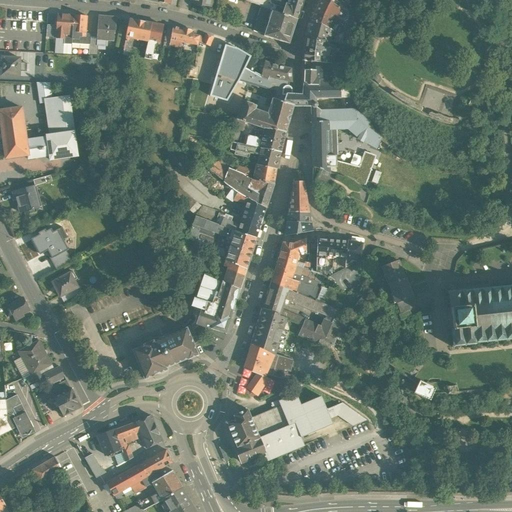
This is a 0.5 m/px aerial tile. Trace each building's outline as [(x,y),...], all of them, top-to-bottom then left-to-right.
[(245,0),(246,1),(261,7),(270,10),(271,8),(272,8),(273,5),(284,9),(286,4),(290,6),(291,0),(245,0)] [(284,9),(273,5),(272,8),(271,8),(270,10),(270,11),(272,11),(283,16),(283,15),(294,19),(299,0),(291,0),(290,6),(286,4),(284,9)] [(332,0),(320,0),(314,14),(331,22),(333,18),(345,24),(350,12),(349,12),(345,9),(339,5),(338,5),(337,9),(330,5),(332,0)] [(338,5),(332,0),(330,5),(337,9),(338,5)] [(332,0),(338,5),(339,5),(345,9),(351,0),(332,0)] [(351,0),(345,9),(349,12),(353,5),(355,6),(358,0),(351,0)] [(261,7),(253,31),(264,34),(272,11),(270,11),(270,10),(261,7)] [(283,16),(272,11),(264,34),(264,36),(282,42),(287,27),(291,29),(294,19),(283,15),(283,16)] [(73,15),(58,14),(57,26),(56,38),(56,39),(64,39),(64,35),(72,35),(72,32),(73,15)] [(331,22),(314,14),(311,21),(328,30),(333,23),(331,22)] [(87,16),(73,15),(72,32),(79,33),(78,37),(85,37),(85,33),(86,33),(87,16)] [(116,18),(98,17),(97,35),(97,39),(97,45),(107,46),(107,40),(114,40),(114,34),(115,34),(115,28),(116,18)] [(151,24),(130,19),(130,20),(129,20),(126,37),(132,38),(147,41),(151,24)] [(311,21),(307,37),(316,41),(321,43),(325,42),(328,30),(311,21)] [(345,29),(339,26),(333,23),(328,30),(333,32),(338,34),(342,37),(345,29)] [(163,26),(151,24),(147,41),(153,42),(160,44),(163,26)] [(57,26),(47,25),(46,37),(56,38),(57,26)] [(167,27),(163,48),(169,49),(169,45),(170,45),(171,40),(173,29),(167,27)] [(193,32),(173,28),(173,29),(171,40),(178,41),(197,45),(198,41),(198,37),(192,35),(193,32)] [(338,34),(333,32),(329,43),(333,44),(337,45),(337,44),(342,37),(338,34)] [(212,38),(205,36),(204,39),(202,44),(209,47),(212,38)] [(132,38),(126,37),(123,51),(130,52),(130,49),(132,38)] [(316,41),(307,37),(305,51),(304,62),(321,63),(329,64),(341,65),(342,62),(333,61),(333,57),(345,58),(346,54),(333,53),(334,50),(334,49),(330,48),(325,47),(325,42),(321,43),(316,41)] [(153,42),(147,41),(144,59),(152,60),(153,55),(150,55),(152,47),(153,42)] [(225,45),(210,96),(227,102),(239,82),(245,69),(251,57),(241,51),(232,47),(225,45)] [(20,59),(2,58),(1,76),(19,76),(19,72),(26,72),(27,63),(20,63),(20,59)] [(268,64),(258,59),(253,67),(251,71),(260,77),(268,64)] [(321,63),(304,62),(304,71),(316,71),(316,69),(321,69),(321,63)] [(321,63),(321,69),(316,69),(316,71),(316,75),(319,75),(321,75),(328,75),(329,64),(321,63)] [(291,70),(271,65),(268,64),(260,77),(266,80),(268,77),(277,79),(289,82),(292,83),(291,70)] [(277,79),(268,77),(266,80),(260,77),(251,71),(245,69),(239,82),(275,92),(273,99),(283,102),(285,95),(292,95),(292,89),(291,87),(289,86),(289,82),(277,79)] [(304,71),(303,85),(318,85),(318,81),(319,81),(319,78),(316,79),(316,75),(316,71),(304,71)] [(49,83),(37,83),(40,104),(45,103),(44,99),(51,98),(49,83)] [(318,85),(303,85),(302,96),(301,107),(311,107),(311,123),(320,123),(320,112),(320,111),(316,108),(317,107),(317,106),(317,105),(316,104),(315,103),(315,99),(340,99),(340,85),(328,85),(318,85)] [(349,85),(340,85),(340,99),(349,99),(349,85)] [(283,102),(273,99),(267,115),(254,110),(256,106),(243,101),(236,120),(244,123),(264,129),(285,133),(293,107),(294,107),(293,95),(292,95),(285,95),(283,102)] [(298,96),(293,95),(294,107),(301,107),(302,96),(298,96)] [(51,98),(44,99),(45,103),(49,135),(46,136),(46,137),(26,140),(28,155),(27,156),(28,159),(49,156),(50,160),(77,156),(69,96),(51,98)] [(21,108),(0,111),(0,117),(0,120),(0,119),(0,121),(4,150),(5,150),(6,159),(27,156),(28,155),(26,140),(21,108)] [(353,111),(320,112),(320,123),(327,122),(327,123),(353,122),(353,112),(353,111)] [(357,112),(353,112),(353,122),(355,122),(355,121),(356,121),(357,121),(366,128),(370,122),(357,112)] [(236,120),(231,143),(237,144),(239,145),(244,123),(236,120)] [(366,128),(357,121),(356,121),(355,121),(355,122),(349,130),(359,140),(358,140),(364,143),(376,149),(377,149),(381,140),(377,137),(366,128)] [(320,123),(311,123),(313,168),(329,174),(329,168),(337,167),(336,162),(336,156),(329,156),(329,140),(327,123),(327,122),(320,123)] [(353,122),(327,123),(329,140),(336,140),(336,130),(349,130),(355,122),(353,122)] [(285,133),(264,129),(263,135),(260,149),(280,153),(285,133)] [(263,135),(254,133),(253,138),(248,136),(245,146),(260,149),(263,135)] [(180,134),(178,144),(186,146),(188,136),(180,134)] [(239,145),(237,144),(234,155),(248,158),(249,153),(259,156),(260,149),(245,146),(239,145)] [(280,153),(260,149),(259,156),(256,165),(276,169),(280,153)] [(359,168),(336,162),(337,167),(329,168),(329,174),(343,178),(350,180),(355,185),(363,188),(375,156),(364,152),(359,168)] [(228,167),(213,154),(203,167),(221,181),(222,182),(223,182),(228,169),(228,167)] [(255,173),(229,165),(228,167),(228,169),(242,175),(246,177),(248,178),(249,175),(254,176),(255,173)] [(276,169),(256,165),(255,173),(254,176),(253,181),(273,184),(276,169)] [(222,182),(221,181),(203,167),(202,166),(194,175),(220,196),(221,194),(228,186),(223,182),(222,182)] [(273,184),(253,181),(248,178),(246,177),(242,175),(228,169),(223,182),(228,186),(237,193),(247,199),(248,199),(265,209),(273,184)] [(50,176),(33,180),(35,186),(52,181),(50,176)] [(303,182),(293,182),(288,213),(308,214),(303,182)] [(201,207),(172,183),(165,191),(195,216),(201,207)] [(35,186),(13,192),(15,201),(17,200),(21,213),(39,208),(36,200),(39,199),(35,186)] [(237,193),(228,186),(221,194),(228,200),(233,201),(237,193)] [(247,199),(237,193),(233,201),(246,203),(248,199),(247,199)] [(265,209),(248,199),(246,203),(239,227),(237,233),(256,239),(265,209)] [(224,215),(201,207),(195,216),(194,216),(202,219),(220,226),(224,215)] [(308,214),(288,213),(286,223),(310,224),(308,214)] [(236,225),(229,222),(231,218),(224,215),(220,226),(235,232),(237,233),(239,227),(236,225)] [(235,232),(220,226),(202,219),(198,227),(192,225),(188,235),(195,245),(219,256),(226,259),(235,232)] [(310,224),(286,223),(284,235),(285,236),(286,236),(312,232),(310,224)] [(165,228),(170,237),(175,234),(169,225),(165,228)] [(70,252),(58,231),(54,234),(52,230),(47,233),(46,231),(34,237),(35,238),(31,241),(40,258),(48,253),(53,262),(67,254),(70,252)] [(256,239),(237,233),(235,232),(226,259),(226,261),(230,263),(246,270),(256,239)] [(292,244),(282,243),(277,262),(294,267),(295,263),(297,254),(305,255),(305,239),(292,244)] [(347,242),(318,240),(317,256),(316,267),(325,267),(326,259),(333,259),(333,257),(345,258),(347,242)] [(361,244),(347,242),(345,258),(345,263),(348,264),(348,261),(352,261),(352,260),(358,261),(361,244)] [(190,255),(182,246),(172,252),(185,266),(190,255)] [(211,257),(202,252),(199,259),(215,265),(217,262),(218,259),(216,259),(211,257)] [(67,254),(53,262),(57,270),(72,262),(67,254)] [(199,259),(190,255),(185,266),(194,270),(197,264),(199,259)] [(226,259),(219,256),(218,259),(217,262),(224,266),(226,261),(226,259)] [(215,265),(199,259),(197,264),(208,268),(218,273),(223,276),(225,279),(228,271),(215,265)] [(397,261),(381,267),(384,276),(386,275),(389,284),(403,279),(397,261)] [(294,267),(277,262),(270,283),(295,293),(316,301),(321,289),(319,289),(290,280),(292,273),(307,278),(309,271),(308,271),(294,267)] [(304,262),(304,264),(297,262),(297,263),(295,263),(294,267),(308,271),(310,264),(304,262)] [(246,270),(230,263),(229,268),(228,271),(244,277),(246,270)] [(223,276),(218,273),(208,268),(197,264),(194,270),(204,274),(207,275),(222,282),(224,283),(225,279),(223,276)] [(244,277),(228,271),(225,279),(224,283),(240,290),(244,277)] [(311,272),(309,271),(307,278),(307,279),(313,282),(317,274),(311,272)] [(73,272),(52,283),(60,297),(61,297),(71,291),(78,288),(74,281),(77,279),(73,272)] [(307,278),(292,273),(290,280),(319,289),(321,284),(313,282),(307,279),(307,278)] [(207,275),(204,274),(196,299),(193,298),(193,299),(191,306),(202,309),(212,312),(222,282),(207,275)] [(320,275),(317,274),(313,282),(321,284),(324,277),(320,275)] [(389,284),(388,284),(396,304),(406,300),(411,298),(404,279),(403,279),(389,284)] [(201,313),(197,325),(198,325),(226,334),(240,290),(224,283),(222,282),(212,312),(202,309),(201,313)] [(331,308),(324,305),(322,304),(316,301),(295,293),(270,283),(262,310),(279,315),(282,303),(286,305),(288,300),(327,316),(320,328),(329,332),(334,336),(337,331),(345,336),(348,334),(341,320),(345,314),(331,308)] [(447,293),(448,294),(451,319),(452,330),(450,330),(452,345),(451,346),(453,348),(454,346),(463,345),(464,347),(465,345),(475,344),(476,343),(485,342),(486,343),(487,342),(494,341),(496,342),(497,341),(504,340),(506,341),(507,340),(511,339),(511,286),(510,285),(509,286),(501,287),(500,286),(499,287),(491,288),(490,287),(489,288),(482,289),(480,288),(479,289),(471,290),(469,289),(468,291),(465,291),(461,291),(460,290),(458,292),(450,292),(448,291),(447,293)] [(71,291),(61,297),(63,302),(74,296),(71,291)] [(372,299),(365,293),(355,306),(362,312),(372,299)] [(23,298),(8,307),(13,316),(11,317),(13,320),(15,319),(16,321),(24,317),(23,315),(30,311),(23,298)] [(406,300),(396,304),(400,314),(410,311),(406,300)] [(262,310),(251,344),(274,355),(277,343),(283,345),(287,333),(281,331),(285,319),(278,316),(279,315),(262,310)] [(197,311),(195,318),(193,323),(192,323),(197,325),(201,313),(197,311)] [(408,311),(398,315),(400,321),(410,317),(408,311)] [(300,319),(290,314),(288,320),(298,324),(299,321),(300,319)] [(329,332),(320,328),(304,321),(303,323),(302,326),(297,336),(329,350),(334,336),(329,332)] [(185,329),(155,342),(154,341),(142,346),(132,351),(144,380),(167,370),(166,368),(187,359),(187,360),(198,355),(193,345),(198,343),(195,336),(193,331),(190,326),(185,328),(185,329)] [(39,341),(18,352),(27,367),(28,367),(32,374),(32,375),(39,371),(51,364),(39,341)] [(274,355),(251,344),(243,370),(257,375),(264,378),(264,377),(265,374),(281,379),(284,371),(290,372),(294,361),(274,355)] [(358,354),(364,361),(372,353),(365,347),(363,349),(359,345),(354,348),(358,354)] [(59,367),(44,375),(49,386),(65,378),(59,367)] [(42,378),(39,371),(32,375),(32,374),(25,378),(28,385),(42,378)] [(264,378),(257,375),(246,389),(254,395),(259,390),(263,381),(265,378),(264,377),(264,378)] [(81,407),(65,378),(49,386),(49,388),(63,416),(81,407)] [(435,388),(419,381),(414,394),(430,400),(435,388)] [(21,404),(17,395),(6,401),(7,415),(14,411),(17,417),(26,413),(23,407),(21,404)] [(281,406),(251,419),(247,410),(233,416),(235,420),(227,424),(236,447),(235,448),(242,463),(264,454),(265,456),(264,457),(266,462),(271,459),(297,448),(297,449),(304,446),(300,438),(301,437),(332,424),(330,419),(326,410),(321,397),(301,406),(296,395),(279,402),(281,406)] [(6,401),(0,401),(0,435),(11,430),(7,421),(7,415),(6,401)] [(342,403),(326,410),(330,419),(337,416),(353,426),(366,421),(342,403)] [(14,411),(7,415),(7,421),(11,430),(17,427),(13,419),(17,417),(14,411)] [(17,417),(13,419),(17,427),(17,428),(30,422),(26,413),(17,417)] [(151,416),(135,423),(115,431),(118,440),(128,436),(131,444),(136,442),(137,443),(142,441),(146,449),(162,442),(151,416)] [(115,430),(99,437),(105,455),(110,453),(111,457),(118,454),(117,451),(121,449),(119,442),(118,440),(115,431),(115,430)] [(127,447),(121,449),(123,455),(130,452),(128,446),(127,447)] [(136,448),(130,452),(132,458),(137,456),(142,454),(139,447),(136,448)] [(166,450),(141,464),(147,476),(161,469),(172,463),(166,450)] [(130,452),(123,455),(126,462),(132,458),(130,452)] [(92,454),(85,458),(96,476),(97,478),(100,476),(105,472),(100,468),(92,454)] [(54,458),(32,471),(46,495),(53,489),(53,488),(47,479),(61,471),(54,458)] [(141,464),(107,483),(114,496),(122,491),(130,486),(147,476),(141,464)] [(130,486),(135,494),(153,484),(152,483),(164,476),(161,469),(147,476),(130,486)] [(172,471),(152,483),(153,484),(156,490),(154,491),(156,494),(158,493),(158,494),(162,500),(183,488),(172,471)] [(63,484),(59,486),(62,493),(70,488),(67,481),(63,484)] [(57,487),(53,489),(46,495),(52,506),(65,498),(62,493),(59,486),(57,487)] [(197,511),(183,488),(162,500),(169,511),(197,511)] [(158,494),(139,503),(140,504),(143,510),(144,510),(162,500),(158,494)] [(0,497),(0,511),(8,511),(3,503),(0,497)]
